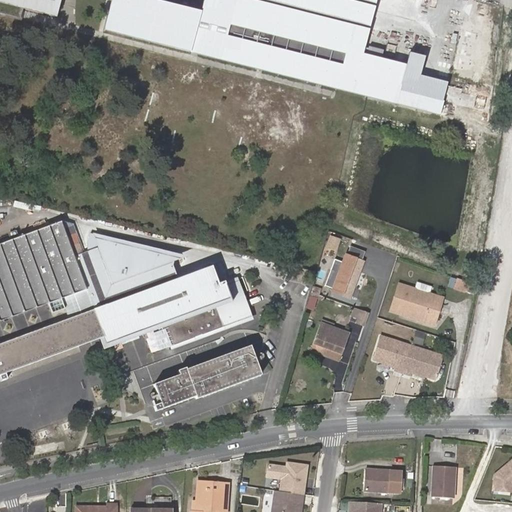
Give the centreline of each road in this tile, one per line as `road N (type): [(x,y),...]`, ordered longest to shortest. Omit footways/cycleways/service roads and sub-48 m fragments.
road 1 (tertiary): [(333,426),(11,488)]
road 2 (unknown): [(266,421),(290,300),(248,267),(205,251)]
road 3 (tertiary): [(511,420),(333,426)]
